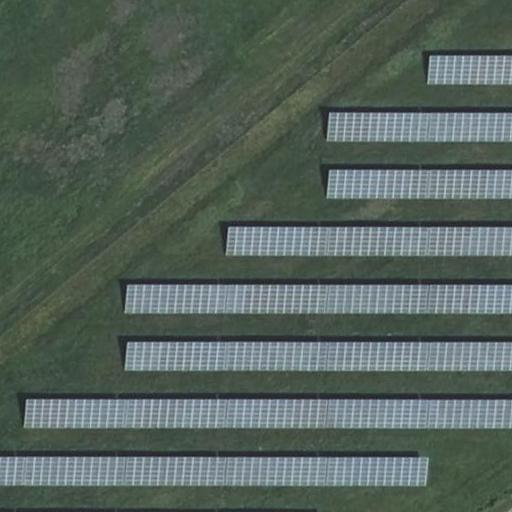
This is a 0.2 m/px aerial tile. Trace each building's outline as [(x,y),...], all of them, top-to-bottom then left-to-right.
[(511,53),(425,52),(424,82),(511,83),(511,53)] [(427,138),(511,139),(511,109),(427,108),(427,138)] [(458,196),(511,196),(511,166),(458,166),(458,196)] [(511,224),(387,223),(387,253),(511,254),(511,224)] [(278,254),(278,226),(223,225),(223,254),(278,254)] [(221,310),(511,313),(511,285),(221,282),(221,310)] [(177,283),(122,283),(122,312),(183,312),(183,295),(177,295),(177,283)] [(122,370),(511,370),(511,340),(212,341),(212,361),(152,361),(152,340),(122,340),(122,370)] [(21,426),(511,428),(511,398),(21,396),(21,426)] [(424,456),(0,453),(0,484),(424,487),(424,456)]
